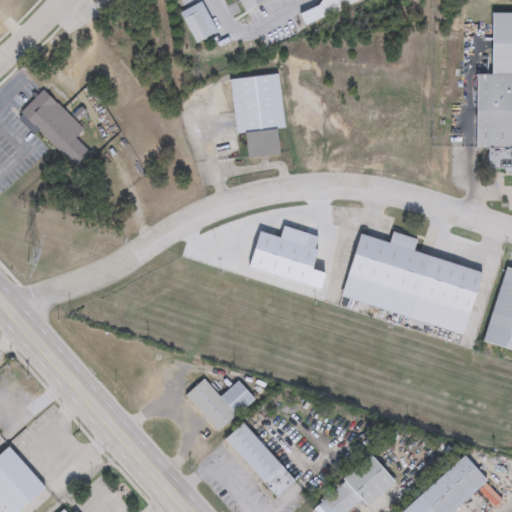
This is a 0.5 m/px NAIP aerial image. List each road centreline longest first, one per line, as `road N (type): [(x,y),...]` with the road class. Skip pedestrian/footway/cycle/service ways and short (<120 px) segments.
road 1 (residential): [(12,312),(200,216),(278,186),(378,187),(511,226)]
road 2 (primary): [(189,511),(0,298)]
